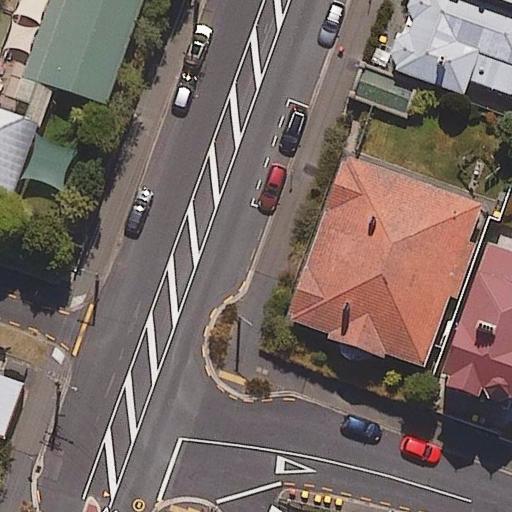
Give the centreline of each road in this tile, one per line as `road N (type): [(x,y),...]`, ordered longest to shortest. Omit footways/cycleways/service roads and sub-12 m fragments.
road 1 (residential): [(511,508),(132,406)]
road 2 (tertiary): [(284,0),(148,363)]
road 3 (residential): [(0,306),(148,363)]
road 4 (residential): [(239,511),(110,469)]
